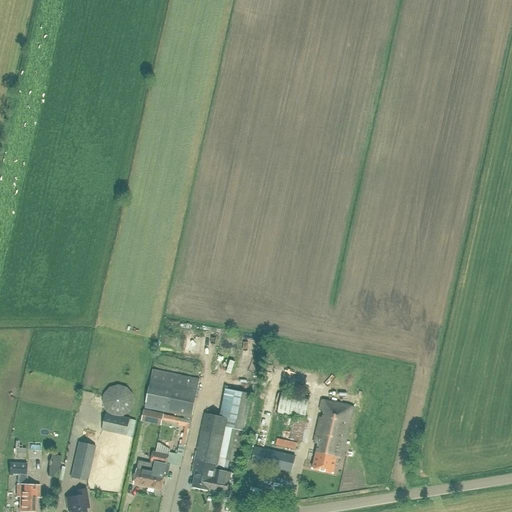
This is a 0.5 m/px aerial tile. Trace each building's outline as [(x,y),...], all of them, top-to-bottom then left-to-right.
[(175,337),(187,340),(190,328),(178,325),(175,337)] [(153,370),(145,408),(183,416),(183,418),(191,420),(199,379),(153,370)] [(204,412),(191,473),(195,474),(192,486),(209,490),(211,479),(214,479),(216,467),(219,457),(221,445),(229,446),(226,460),(237,462),(240,449),(252,395),(233,391),(225,389),(220,415),(204,412)] [(309,397),(282,391),(277,412),(305,418),(309,397)] [(332,402),(322,400),(320,410),(324,411),(323,418),(320,417),(316,436),(331,440),(338,406),(331,405),(332,402)] [(350,409),(338,406),(331,440),(345,443),(348,431),(345,431),(345,427),(349,428),(353,407),(351,406),(350,409)] [(163,414),(143,409),(141,421),(161,425),(163,414)] [(136,420),(105,414),(102,431),(126,436),(127,435),(133,436),(136,420)] [(179,417),(163,414),(162,419),(178,423),(177,425),(186,426),(185,430),(189,430),(191,420),(179,417)] [(309,421),(293,418),(289,440),(305,443),(309,421)] [(180,440),(177,454),(183,455),(189,430),(185,430),(185,431),(183,431),(183,434),(181,433),(181,437),(182,437),(181,440),(180,440)] [(345,443),(331,440),(316,436),(314,443),(318,443),(312,468),(333,473),(337,456),(342,457),(345,443)] [(295,450),(297,443),(277,438),(276,444),(295,450)] [(86,481),(94,446),(78,442),(70,477),(86,481)] [(290,472),(294,456),(255,447),(252,463),(290,472)] [(154,462),(156,452),(153,451),(150,463),(139,460),(134,483),(147,486),(148,478),(152,479),(156,463),(154,462)] [(147,486),(146,487),(161,490),(165,475),(167,476),(169,465),(172,453),(169,452),(169,455),(156,452),(154,462),(156,463),(152,479),(148,478),(147,486)] [(50,455),(48,469),(59,471),(61,456),(50,455)] [(38,497),(39,485),(27,485),(27,475),(25,475),(26,463),(10,462),(9,476),(17,476),(17,479),(16,496),(19,496),(19,511),(29,511),(34,511),(35,497),(38,497)] [(229,481),(231,473),(216,470),(214,479),(211,479),(209,490),(227,493),(229,481)] [(85,488),(75,490),(76,496),(66,497),(67,506),(70,505),(70,511),(85,511),(85,508),(88,507),(85,488)]
